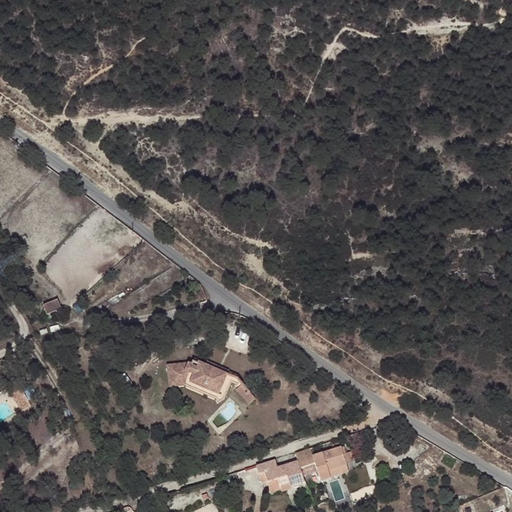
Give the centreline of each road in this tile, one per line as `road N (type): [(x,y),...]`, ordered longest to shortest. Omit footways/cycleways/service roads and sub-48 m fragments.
road 1 (unclassified): [(0,123),(393,416),(511,484)]
road 2 (track): [(511,439),(399,384),(284,307),(235,300)]
road 3 (track): [(23,337),(98,452)]
